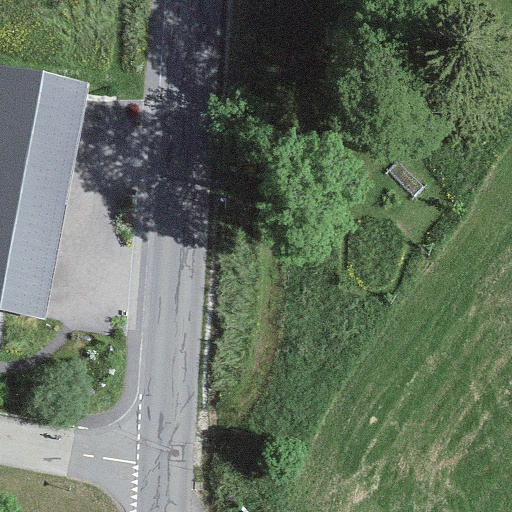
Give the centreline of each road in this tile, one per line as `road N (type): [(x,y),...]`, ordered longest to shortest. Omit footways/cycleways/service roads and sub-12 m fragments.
road 1 (secondary): [(164,467),(198,0)]
road 2 (track): [(280,216),(267,281),(270,337),(256,375),(230,418),(165,430)]
road 3 (residential): [(0,440),(164,467)]
